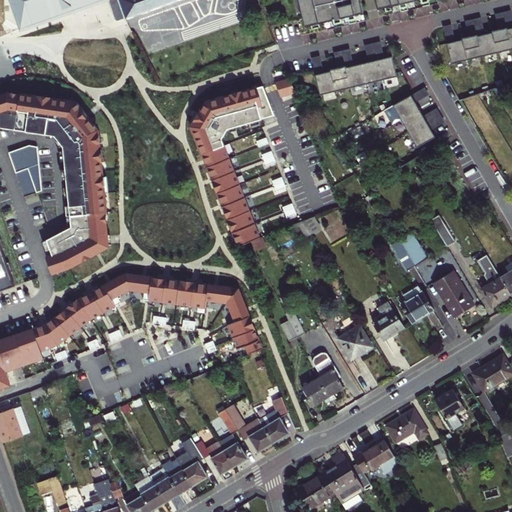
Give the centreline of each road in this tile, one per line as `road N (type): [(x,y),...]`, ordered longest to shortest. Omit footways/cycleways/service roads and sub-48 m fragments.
road 1 (tertiary): [(269,468),(511,324)]
road 2 (residential): [(405,28),(511,215)]
road 3 (residential): [(405,28),(272,58),(265,65),(269,85)]
